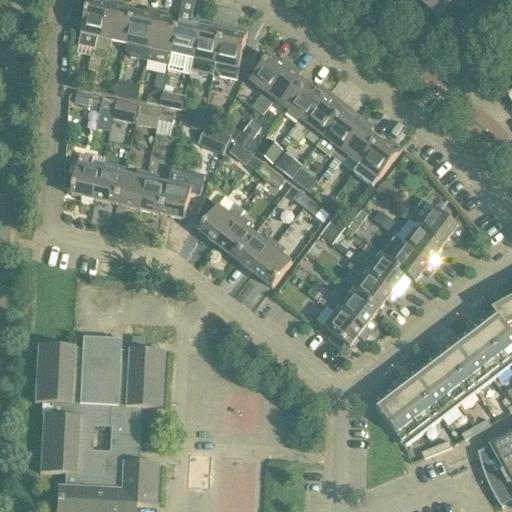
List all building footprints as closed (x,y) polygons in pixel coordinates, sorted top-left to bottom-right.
[(412,0),(432,15),(440,4),(448,9),(454,1),(453,0),(412,0)] [(88,5),(79,49),(96,52),(94,59),(107,62),(109,53),(96,50),(98,40),(104,41),(112,3),(102,1),(101,8),(88,5)] [(124,6),(112,3),(104,41),(98,40),(96,50),(109,53),(112,43),(127,46),(133,15),(122,13),(124,6)] [(127,46),(126,52),(130,59),(147,63),(149,50),(158,13),(147,11),(145,18),(133,15),(127,46)] [(149,50),(147,63),(168,68),(178,25),(167,23),(168,16),(158,13),(149,50)] [(178,25),(168,68),(184,71),(183,75),(190,77),(191,73),(202,23),(192,21),(190,28),(178,25)] [(202,23),(191,73),(214,78),(215,72),(216,66),(216,65),(222,35),(211,32),(213,25),(202,23)] [(216,65),(216,66),(215,72),(220,79),(237,83),(248,33),(236,31),(235,38),(222,35),(216,65)] [(270,98),(294,67),(285,61),(281,67),(270,59),(251,83),(265,94),(270,98)] [(265,94),(258,102),(269,111),(276,102),(288,112),(308,87),(298,80),(302,74),(294,67),(270,98),(265,94)] [(508,95),(511,92),(511,72),(499,80),(508,95)] [(119,84),(117,98),(138,102),(141,89),(119,84)] [(317,94),(308,87),(288,112),(301,122),(306,126),(330,95),(321,89),(317,94)] [(148,99),(147,105),(161,108),(164,93),(164,92),(158,91),(148,99)] [(164,93),(161,108),(183,113),(186,98),(164,93)] [(77,95),(75,106),(89,109),(91,98),(78,96),(77,95)] [(301,122),(295,129),(306,138),(312,130),(325,140),(344,115),(334,108),(338,102),(330,95),(306,126),(301,122)] [(115,114),(117,104),(104,101),(102,111),(114,114),(115,114)] [(269,111),(258,102),(252,110),(263,118),(269,111)] [(117,104),(115,114),(114,121),(135,126),(139,109),(117,104)] [(197,108),(194,121),(204,123),(207,110),(197,108)] [(157,133),(160,124),(162,114),(141,109),(136,128),(157,133)] [(211,109),(208,128),(221,130),(224,111),(211,109)] [(102,111),(97,132),(110,135),(114,114),(102,111)] [(176,118),(162,114),(160,124),(173,127),(176,118)] [(353,122),(344,115),(325,140),(317,150),(330,159),(331,158),(337,150),(342,154),(366,123),(357,117),(353,122)] [(204,134),(206,129),(207,124),(204,123),(194,121),(191,131),(204,134)] [(375,130),(366,123),(342,154),(337,150),(331,158),(335,162),(342,166),(348,158),(361,168),(380,143),(370,135),(375,130)] [(206,129),(204,134),(199,147),(223,159),(231,141),(206,129)] [(306,138),(295,129),(289,137),(300,146),(306,138)] [(255,143),(244,134),(236,143),(248,152),(255,143)] [(267,143),(258,155),(273,167),(282,155),(267,143)] [(361,168),(355,176),(373,190),(403,152),(394,144),(389,150),(380,143),(361,168)] [(275,175),(239,148),(232,158),(247,169),(248,167),(269,183),(275,175)] [(277,169),(292,181),(302,168),(287,156),(277,169)] [(81,158),(79,167),(72,198),(94,203),(103,166),(93,164),(94,161),(81,158)] [(103,166),(94,203),(117,208),(124,177),(113,175),(114,169),(103,166)] [(330,182),(336,174),(330,170),(324,177),(330,182)] [(168,187),(161,218),(186,223),(192,196),(201,198),(205,180),(171,172),(168,187)] [(300,172),(292,183),(309,197),(317,186),(300,172)] [(136,180),(124,177),(117,208),(139,213),(147,176),(137,174),(136,180)] [(275,175),(269,183),(279,191),(285,183),(275,175)] [(159,179),(147,176),(139,213),(161,218),(168,187),(157,185),(159,179)] [(377,195),(391,206),(399,195),(386,184),(377,195)] [(305,212),(311,204),(299,195),(293,203),(305,212)] [(219,249),(242,219),(246,214),(227,200),(200,234),(219,249)] [(425,202),(410,222),(419,229),(420,228),(444,247),(452,238),(457,242),(465,233),(425,202)] [(338,203),(331,213),(344,223),(351,213),(338,203)] [(322,212),(311,204),(305,212),(316,220),(322,212)] [(356,219),(348,231),(354,236),(363,224),(368,218),(362,213),(356,219)] [(381,214),(375,223),(390,235),(396,226),(381,214)] [(250,226),(242,219),(219,249),(237,263),(256,238),(247,231),(250,226)] [(333,248),(345,232),(333,222),(321,238),(333,248)] [(420,228),(419,229),(410,241),(406,246),(436,270),(443,262),(437,257),(444,247),(420,228)] [(350,234),(340,247),(353,257),(363,244),(350,234)] [(256,238),(237,263),(256,277),(278,247),(269,241),(266,245),(256,238)] [(396,239),(383,256),(392,264),(392,265),(407,276),(406,277),(416,285),(424,274),(430,279),(436,270),(406,246),(396,239)] [(286,254),(278,247),(256,277),(274,291),(293,267),(283,259),(286,254)] [(383,256),(372,270),(369,276),(399,299),(406,290),(400,286),(406,277),(407,276),(392,265),(392,264),(383,256)] [(356,276),(365,265),(356,258),(348,269),(356,276)] [(364,281),(354,293),(379,313),(387,303),(392,307),(399,299),(369,276),(372,270),(365,265),(356,276),(364,281)] [(310,297),(320,305),(325,300),(314,291),(310,297)] [(354,293),(345,306),(340,312),(371,335),(378,327),(372,322),(379,313),(354,293)] [(329,311),(337,301),(329,294),(325,300),(320,305),(329,311)] [(337,301),(329,311),(336,317),(326,331),(333,336),(328,342),(342,353),(347,346),(351,350),(359,339),(365,344),(371,335),(340,312),(345,306),(337,301)] [(511,302),(507,305),(496,314),(373,407),(406,449),(511,368),(511,302)] [(131,339),(131,351),(143,351),(143,339),(131,339)] [(74,349),(39,347),(38,347),(35,405),(51,406),(51,418),(43,418),(40,476),(65,477),(65,489),(57,489),(56,511),(135,511),(136,509),(157,510),(159,466),(139,465),(142,411),(162,412),(165,354),(128,352),(128,354),(120,354),(121,343),(89,341),(82,340),(81,351),(74,351),(74,349)] [(491,429),(488,422),(475,430),(478,436),(491,429)] [(461,437),(465,443),(478,436),(475,430),(461,437)] [(503,511),(504,510),(502,508),(511,502),(511,435),(490,448),(490,449),(479,455),(479,454),(478,454),(481,466),(485,478),(490,490),(496,501),(503,511)] [(452,450),(449,444),(435,449),(438,456),(452,450)] [(435,449),(421,455),(424,462),(438,456),(435,449)]
